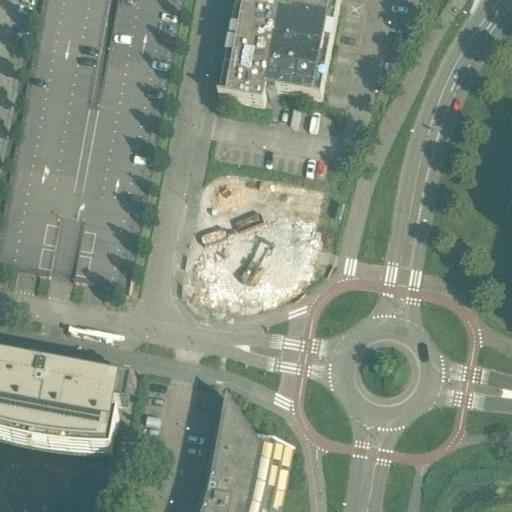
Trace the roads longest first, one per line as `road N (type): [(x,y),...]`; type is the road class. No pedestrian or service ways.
road 1 (tertiary): [(394,325),(429,153),(452,85),(511,0)]
road 2 (unclassified): [(192,129),(338,153),(355,143),(381,0)]
road 3 (unclassified): [(154,334),(192,129)]
road 4 (residential): [(154,511),(191,340)]
road 5 (unclassified): [(154,334),(0,306)]
road 6 (unclassified): [(338,365),(191,340)]
road 7 (unclassified): [(192,129),(216,0)]
